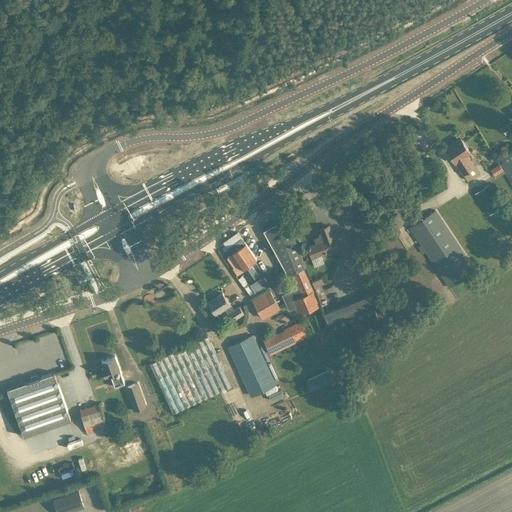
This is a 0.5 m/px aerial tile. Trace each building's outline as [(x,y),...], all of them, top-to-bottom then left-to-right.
[(500,128),(506,135),(511,129),(511,127),(508,122),(500,128)] [(455,162),(468,180),(479,172),(467,154),(470,152),(461,138),(446,148),(455,162)] [(507,167),(511,173),(511,148),(500,158),(503,162),(500,164),(503,169),(507,167)] [(490,169),(494,175),(502,170),(498,164),(490,169)] [(489,183),(474,193),(489,214),(503,205),(489,183)] [(354,224),(359,232),(373,222),(362,206),(360,207),(356,200),(343,209),(349,218),(343,221),(348,228),(354,224)] [(442,273),(440,274),(448,286),(450,285),(451,286),(476,269),(435,210),(410,227),(442,273)] [(269,244),(271,244),(273,245),(276,244),(288,274),(306,266),(304,260),(303,261),(291,231),(286,233),(279,221),(278,222),(278,223),(264,230),(271,243),(269,244)] [(323,239),(307,246),(313,258),(328,251),(330,255),(340,250),(334,235),(329,223),(318,227),(321,234),(323,239)] [(232,254),(227,257),(233,265),(232,266),(237,274),(243,270),(250,280),(259,275),(250,263),(257,259),(246,244),(242,237),(228,247),(232,254)] [(304,248),(299,250),(303,261),(304,260),(308,259),(304,248)] [(304,295),(292,300),(295,307),(298,315),(319,305),(313,291),(307,277),(303,268),(293,272),(298,281),(300,286),(304,295)] [(312,280),(315,287),(324,283),(321,276),(312,280)] [(269,289),(252,299),(263,318),(280,308),(269,289)] [(228,314),(232,320),(244,312),(239,306),(234,309),(222,292),(208,301),(216,313),(225,307),(229,313),(228,314)] [(324,313),(335,341),(380,323),(369,295),(324,313)] [(276,332),(263,339),(271,354),(304,337),(304,336),(310,332),(304,320),(298,323),(297,322),(284,328),(284,330),(279,332),(277,333),(276,332)] [(232,355),(250,394),(275,382),(253,335),(228,346),(232,355)] [(150,363),(173,413),(231,386),(208,336),(150,363)] [(110,374),(115,386),(124,382),(115,355),(102,360),(104,367),(102,367),(105,376),(110,374)] [(307,380),(311,389),(332,380),(328,371),(307,380)] [(7,388),(24,436),(71,419),(54,372),(7,388)] [(125,386),(134,410),(146,405),(137,382),(125,386)] [(99,404),(80,409),(87,433),(93,431),(92,426),(105,422),(99,404)] [(281,418),(268,424),(270,429),(293,418),(289,411),(280,416),(281,418)] [(155,432),(158,439),(166,436),(163,429),(155,432)] [(73,460),(59,466),(62,473),(76,467),(73,460)] [(53,499),(57,511),(69,511),(85,507),(79,490),(53,499)]
